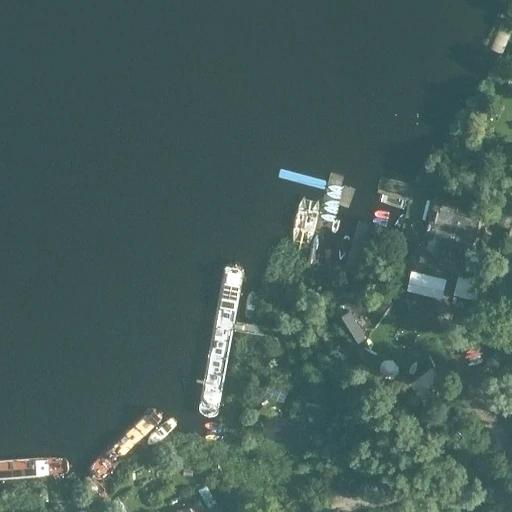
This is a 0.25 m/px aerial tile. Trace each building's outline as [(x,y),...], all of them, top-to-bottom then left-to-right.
[(467,268),(481,216),(458,209),(458,205),(435,199),(420,259),(442,265),(443,262),(467,268)] [(235,263),(224,268),(198,404),(200,412),(208,415),(216,414),(221,408),(244,269),(235,263)] [(439,374),(416,394),(427,407),(451,387),(439,374)] [(269,380),(263,396),(283,403),(289,388),(269,380)] [(152,409),(146,413),(94,464),(91,467),(91,472),(95,476),(99,477),(107,474),(159,423),(160,416),(152,409)] [(0,460),(0,479),(62,474),(67,469),(67,463),(61,457),(0,460)]
